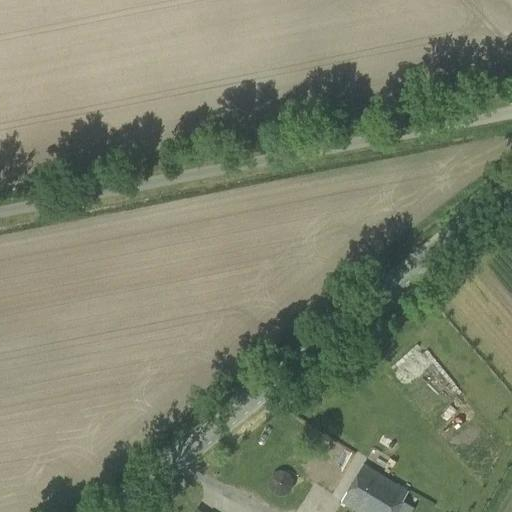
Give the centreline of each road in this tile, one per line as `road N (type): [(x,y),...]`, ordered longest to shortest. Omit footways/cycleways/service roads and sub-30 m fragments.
road 1 (unclassified): [(511,110),(0,213)]
road 2 (tertiary): [(117,511),(511,191)]
